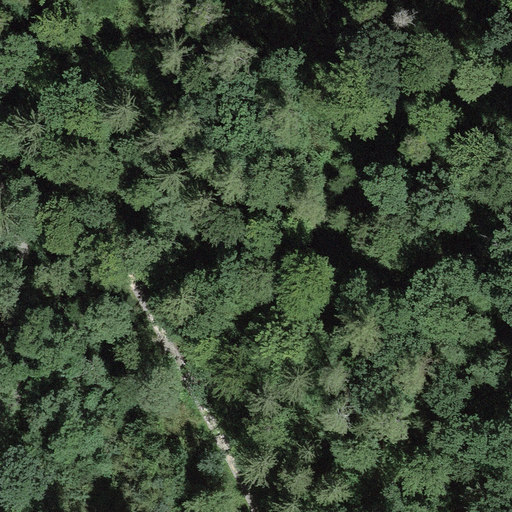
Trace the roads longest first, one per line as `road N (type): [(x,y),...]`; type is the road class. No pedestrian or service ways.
road 1 (track): [(200,0),(191,77),(202,131),(413,511)]
road 2 (track): [(265,511),(119,262),(0,137)]
road 3 (track): [(0,198),(29,329)]
